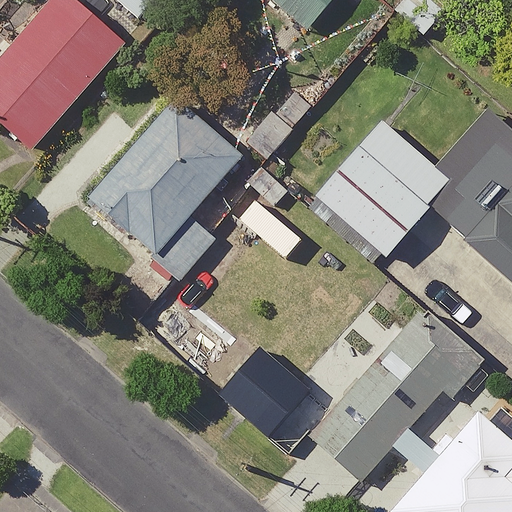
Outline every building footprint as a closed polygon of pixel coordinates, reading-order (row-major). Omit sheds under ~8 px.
[(127,47),(72,0),(54,0),(0,63),(0,126),(34,155),(127,47)] [(158,0),(116,0),(141,21),(158,0)] [(338,0),(270,0),(310,33),(338,0)] [(381,122),(383,120),(386,117),(387,113),(389,109),(389,105),(388,101),(387,97),(386,93),(383,89),(380,87),(377,84),(373,82),(369,81),(365,81),(361,81),(357,83),(353,84),(350,87),(347,90),(344,93),(342,97),(341,101),(341,105),(341,109),(343,113),(344,117),(347,120),(350,123),(353,126),(357,127),(361,129),(365,129),(369,128),(373,127),(377,126),(380,123),(381,122)] [(241,157),(176,101),(89,202),(155,258),(189,218),(241,157)] [(292,131),(273,115),(246,146),(266,162),(292,131)] [(453,184),(383,124),(317,201),(387,260),(453,184)] [(511,192),(511,155),(499,144),(457,193),(465,200),(445,222),(469,243),(511,192)] [(464,248),(511,289),(511,192),(469,243),(464,248)] [(189,218),(155,258),(181,280),(215,240),(189,218)] [(484,368),(420,312),(310,440),(364,487),(444,394),(454,403),(484,368)] [(330,409),(260,349),(220,396),(290,456),(330,409)] [(511,473),(511,442),(479,414),(395,511),(511,511),(511,484),(507,480),(511,473)]
